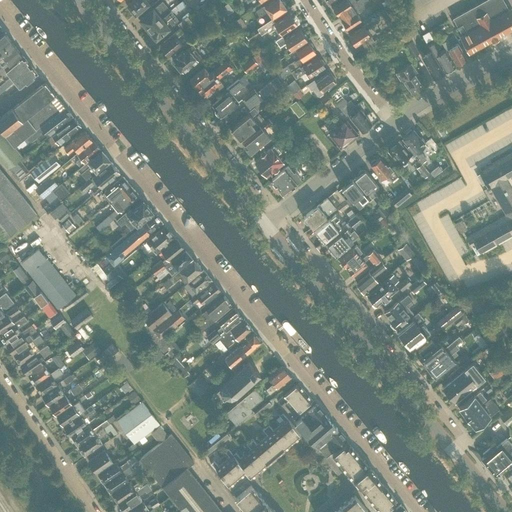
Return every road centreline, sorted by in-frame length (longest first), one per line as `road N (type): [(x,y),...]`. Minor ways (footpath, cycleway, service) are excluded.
road 1 (residential): [(418,511),(0,12)]
road 2 (residential): [(453,451),(461,440),(276,217)]
road 3 (tertiary): [(265,226),(78,0)]
road 4 (tertiary): [(453,451),(265,226)]
road 5 (residential): [(276,217),(96,0)]
road 6 (track): [(113,302),(125,324),(129,376),(193,457)]
road 7 (residential): [(92,511),(0,379)]
road 8 (unclassified): [(276,217),(395,121)]
road 9 (residential): [(395,121),(305,0)]
road 10 (unclassified): [(395,121),(511,50)]
